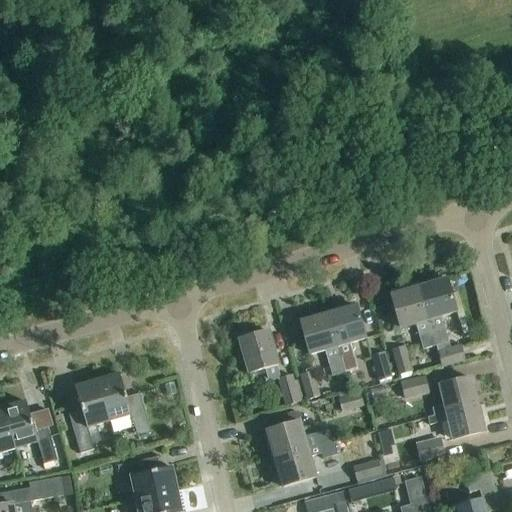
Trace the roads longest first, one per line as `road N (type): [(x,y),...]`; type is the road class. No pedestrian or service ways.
road 1 (residential): [(176,301),(470,211)]
road 2 (residential): [(220,511),(176,301)]
road 3 (residential): [(0,351),(176,301)]
road 4 (residential): [(511,370),(470,211)]
